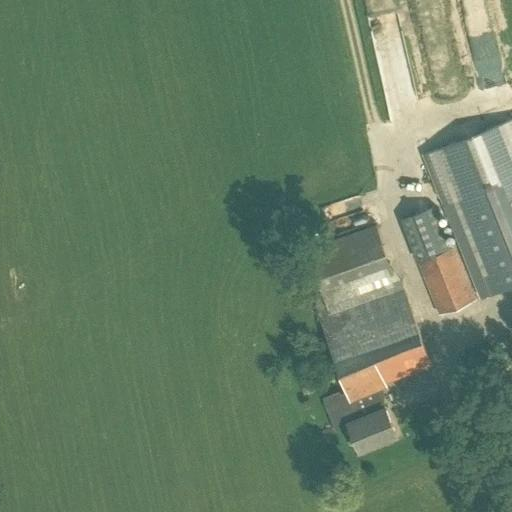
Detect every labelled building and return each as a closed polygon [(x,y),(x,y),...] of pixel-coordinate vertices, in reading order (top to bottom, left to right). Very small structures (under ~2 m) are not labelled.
[(506,53),(483,54),(485,76),(508,75),(506,53)] [(415,90),(396,96),(403,115),(421,109),(415,90)] [(511,117),(421,154),(440,203),(479,300),(511,286),(511,117)] [(451,247),(435,207),(400,219),(415,258),(438,315),(476,300),(455,246),(451,247)] [(400,281),(390,264),(376,224),(325,242),(308,248),(327,308),(317,312),(346,392),(339,395),(338,392),(324,398),(336,429),(348,424),(359,450),(396,436),(385,408),(384,408),(377,390),(387,387),(386,384),(432,366),(401,281),(400,281)]
